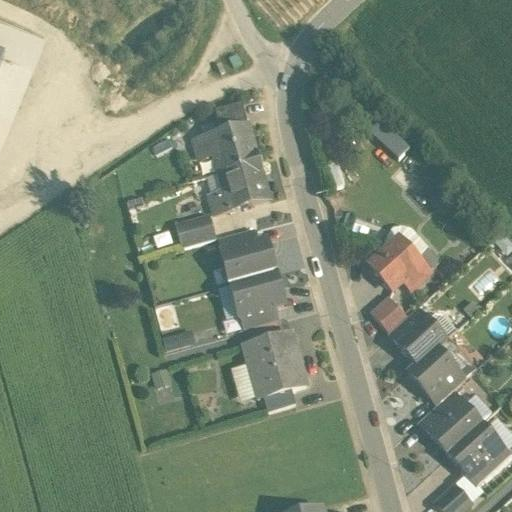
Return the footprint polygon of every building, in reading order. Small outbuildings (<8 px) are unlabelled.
[(236,55),(228,59),(233,68),(241,64),(236,55)] [(241,104),(213,112),(220,134),(247,127),(241,104)] [(397,157),(406,147),(383,126),(374,136),(397,157)] [(220,134),(194,141),(199,160),(214,156),(219,175),(257,164),(247,127),(220,134)] [(432,174),(420,162),(408,174),(420,186),(432,174)] [(257,164),(219,175),(224,193),(208,197),(214,216),(268,201),(257,164)] [(209,218),(175,227),(182,251),(215,241),(209,218)] [(253,231),(218,241),(222,254),(256,245),(253,231)] [(429,274),(398,240),(370,266),(393,291),(403,281),(411,290),(429,274)] [(222,254),(221,255),(230,286),(274,274),(265,242),(256,245),(222,254)] [(274,274),(230,286),(239,318),(274,308),(283,306),(274,274)] [(390,300),(372,316),(389,335),(407,318),(390,300)] [(274,308),(239,318),(243,331),(278,322),(274,308)] [(407,318),(389,335),(398,345),(399,346),(427,321),(417,310),(407,318)] [(427,321),(399,346),(398,345),(397,346),(416,367),(437,349),(445,341),(427,321)] [(290,333),(242,346),(257,399),(262,398),(290,390),(305,385),(290,333)] [(193,337),(161,344),(164,358),(196,351),(193,337)] [(416,367),(408,375),(428,397),(429,397),(428,396),(456,370),(437,349),(416,367)] [(456,370),(428,396),(429,397),(437,405),(451,393),(465,380),(456,370)] [(290,390),(262,398),(266,412),(295,404),(290,390)] [(437,405),(419,422),(431,435),(463,405),(451,393),(437,405)] [(431,435),(430,436),(447,455),(481,425),(463,405),(431,435)] [(481,425),(447,455),(465,475),(466,474),(498,444),(481,425)] [(498,444),(466,474),(478,487),(510,457),(498,444)] [(453,487),(435,503),(443,511),(462,511),(470,505),(453,487)]
